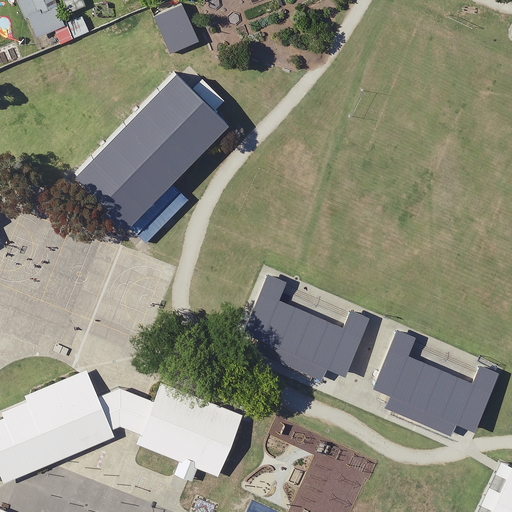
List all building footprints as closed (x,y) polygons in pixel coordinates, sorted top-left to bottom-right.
[(67,30),(54,0),(19,0),(27,17),(31,15),(41,41),(67,30)] [(0,77),(0,93),(1,95),(71,63),(64,47),(0,77)] [(100,239),(208,131),(160,83),(52,191),(100,239)] [(0,115),(0,173),(48,195),(70,147),(0,115)] [(196,511),(226,447),(0,346),(0,452),(14,421),(17,414),(60,433),(45,468),(143,511),(196,511)] [(340,511),(230,461),(206,511),(340,511)] [(480,511),(373,464),(351,511),(480,511)]
